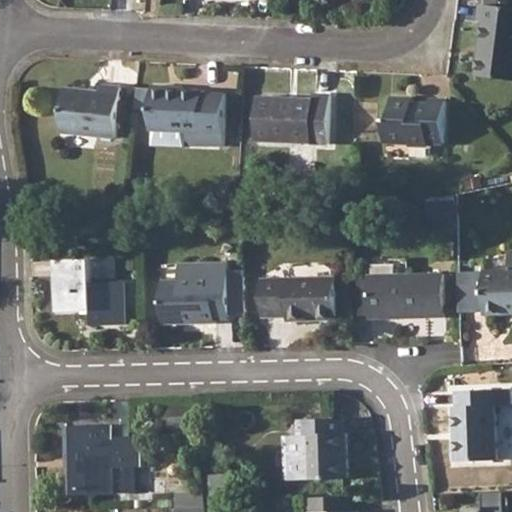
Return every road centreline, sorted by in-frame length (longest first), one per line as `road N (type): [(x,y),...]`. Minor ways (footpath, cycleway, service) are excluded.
road 1 (residential): [(432,0),(410,37),(377,51),(1,27)]
road 2 (residential): [(7,382),(342,373),(384,387)]
road 3 (residential): [(7,382),(0,189)]
road 4 (residential): [(13,511),(7,382)]
road 5 (residential): [(384,387),(400,425),(410,511)]
